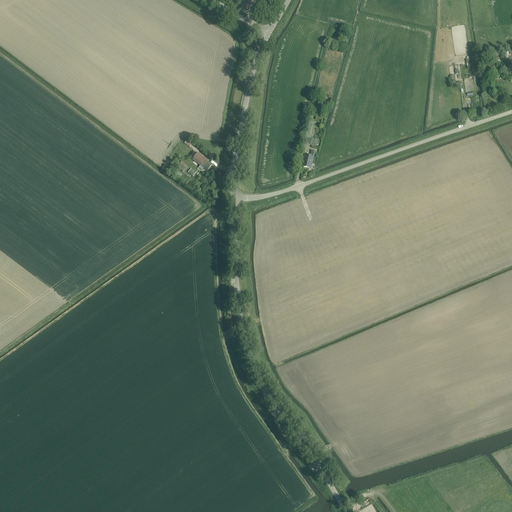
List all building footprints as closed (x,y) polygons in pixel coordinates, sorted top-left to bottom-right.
[(239,0),(238,5),(251,8),(252,0),(239,0)] [(308,125),(305,141),(305,143),(311,144),(312,137),(315,127),(308,125)] [(303,167),(311,169),(313,157),(314,151),(311,150),(310,157),(305,156),(303,167)] [(207,171),(212,166),(207,162),(208,162),(194,151),(189,157),(203,168),(207,171)] [(189,168),(182,162),(177,167),(185,173),(189,168)] [(340,449),(350,443),(347,438),(336,444),(340,449)]
